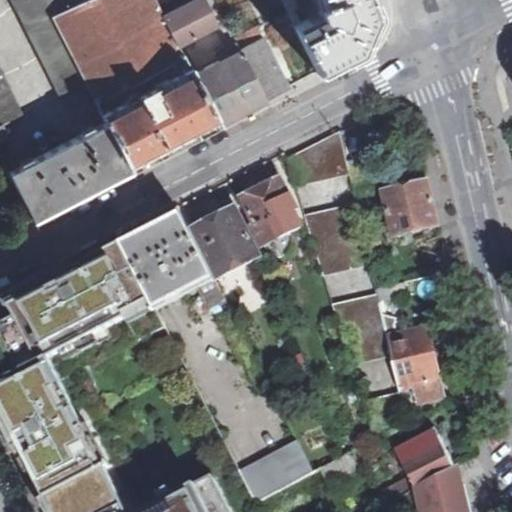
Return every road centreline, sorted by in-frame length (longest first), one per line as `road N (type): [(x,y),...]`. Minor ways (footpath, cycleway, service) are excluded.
road 1 (residential): [(0,271),(438,41)]
road 2 (residential): [(511,371),(438,41)]
